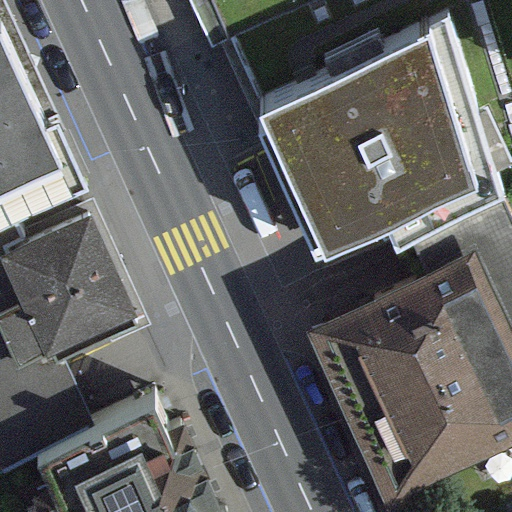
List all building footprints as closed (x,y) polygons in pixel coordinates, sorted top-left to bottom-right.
[(0,0),(0,204),(17,197),(82,169),(8,0),(0,0)] [(259,108),(317,240),(378,213),(389,239),(496,192),(448,26),(259,108)] [(0,204),(0,443),(3,450),(89,413),(52,328),(129,295),(89,202),(30,228),(17,197),(0,204)] [(467,249),(326,312),(397,472),(511,421),(511,350),(511,348),(467,249)] [(0,500),(2,511),(222,511),(181,416),(167,422),(152,386),(89,413),(3,450),(0,450),(0,500)]
